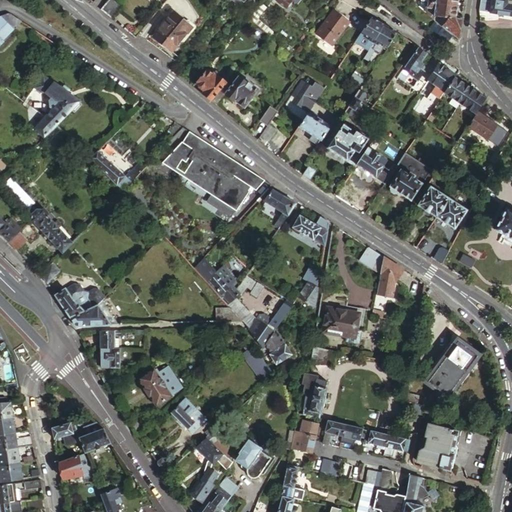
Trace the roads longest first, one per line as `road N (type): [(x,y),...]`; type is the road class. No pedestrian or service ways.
road 1 (tertiary): [(199,107),(314,197),(452,285)]
road 2 (residential): [(0,6),(14,5),(177,111),(199,107)]
road 3 (residential): [(506,492),(317,446)]
road 4 (tertiary): [(85,17),(199,107)]
road 5 (tertiary): [(95,396),(175,511)]
road 6 (tertiary): [(57,511),(32,386)]
